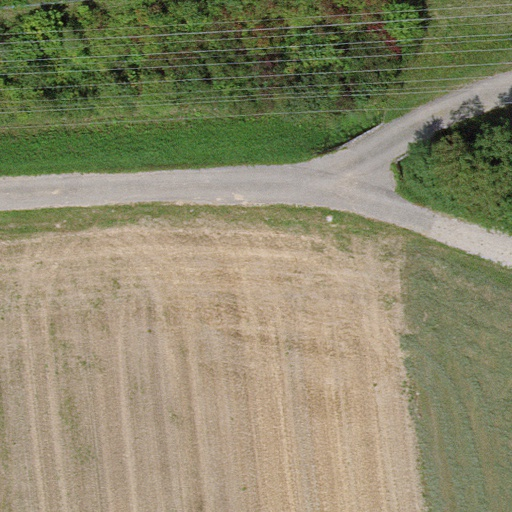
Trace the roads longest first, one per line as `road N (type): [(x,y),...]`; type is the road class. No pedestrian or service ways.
road 1 (track): [(511,259),(325,189),(0,203)]
road 2 (track): [(511,99),(407,142),(325,189)]
